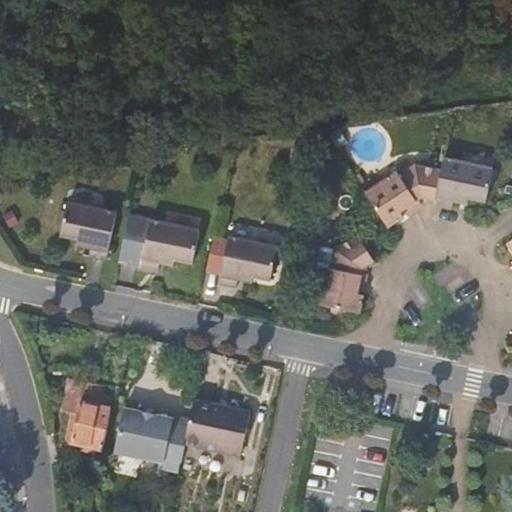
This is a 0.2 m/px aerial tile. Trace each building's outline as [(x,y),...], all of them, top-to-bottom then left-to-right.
[(493,165),(445,154),(442,167),(438,184),(436,197),(435,202),(447,204),(451,205),(452,197),(453,192),(467,195),(485,199),(493,165)] [(399,169),(368,189),(390,224),(397,220),(405,215),(401,208),(404,206),(418,197),(423,195),(436,197),(438,184),(442,167),(418,163),(402,173),(399,169)] [(466,200),(467,195),(453,192),(452,197),(466,200)] [(421,204),(418,197),(404,206),(408,212),(421,204)] [(59,232),(78,237),(93,240),(92,246),(90,254),(106,257),(116,211),(67,200),(59,232)] [(159,256),(173,259),(192,263),(200,229),(130,214),(120,261),(156,269),(158,261),(159,256)] [(237,274),(252,277),(270,282),(278,246),(229,235),(215,233),(208,264),(222,267),(219,282),(235,285),(236,280),(237,274)] [(349,309),(362,312),(363,307),(365,293),(358,291),(359,287),(362,271),(363,265),(376,257),(365,241),(359,233),(338,247),(326,244),(321,265),(330,266),(322,304),(335,306),(349,309)] [(77,242),(92,246),(93,240),(78,237),(77,242)] [(171,264),(173,259),(159,256),(158,261),(171,264)] [(454,258),(434,271),(440,281),(444,280),(450,290),(457,300),(482,285),(480,279),(476,273),(472,269),(467,265),(460,261),(454,258)] [(369,272),(362,271),(359,287),(366,288),(369,272)] [(251,283),(252,277),(237,274),(236,280),(251,283)] [(72,442),(101,449),(110,408),(109,408),(81,402),(84,382),(68,378),(62,410),(78,413),(72,442)] [(84,382),(81,402),(109,408),(113,387),(84,382)] [(190,423),(185,445),(242,456),(250,413),(194,402),(190,423)] [(185,445),(190,423),(174,419),(173,422),(124,412),(116,455),(167,465),(166,471),(179,473),(185,445)]
